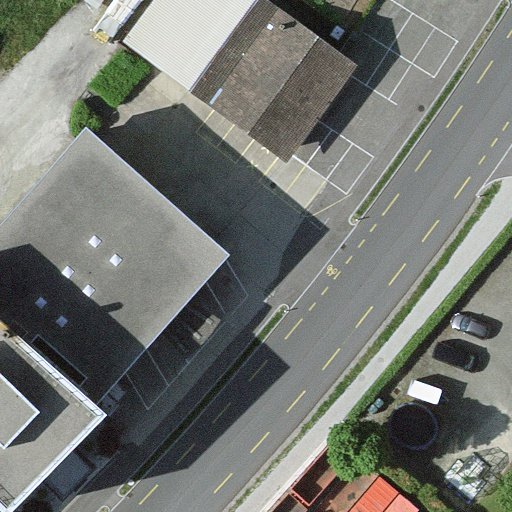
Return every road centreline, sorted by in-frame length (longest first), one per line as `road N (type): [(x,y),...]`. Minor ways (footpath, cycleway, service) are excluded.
road 1 (primary): [(173,511),(257,425),(497,112)]
road 2 (unknown): [(0,153),(55,107),(112,101),(345,315)]
